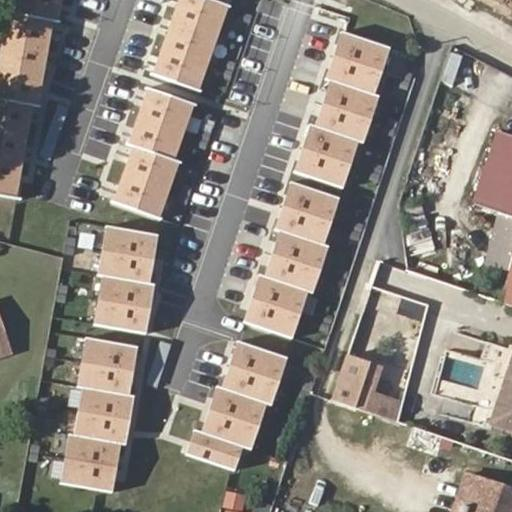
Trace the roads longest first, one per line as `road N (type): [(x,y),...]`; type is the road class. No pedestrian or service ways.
road 1 (residential): [(174,378),(306,0)]
road 2 (residential): [(120,0),(54,185)]
